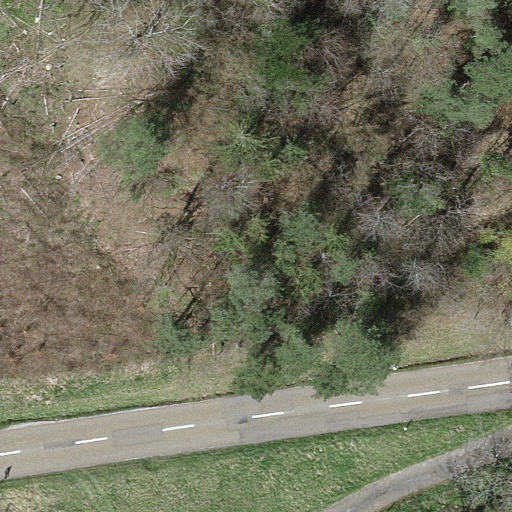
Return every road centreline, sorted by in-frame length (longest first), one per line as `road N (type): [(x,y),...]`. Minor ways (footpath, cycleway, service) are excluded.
road 1 (tertiary): [(511,382),(0,454)]
road 2 (track): [(511,413),(394,478),(355,511)]
